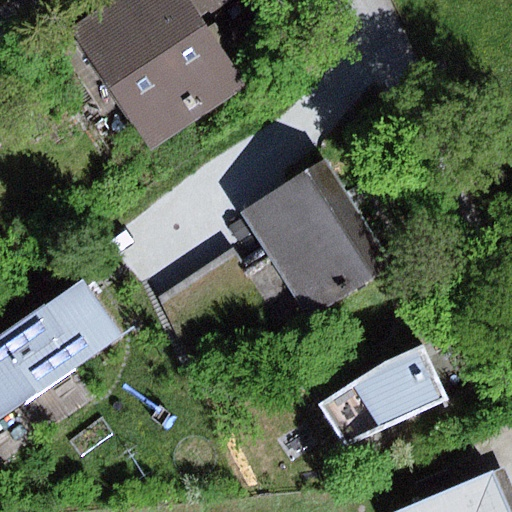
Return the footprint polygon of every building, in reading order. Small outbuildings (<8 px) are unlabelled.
[(189,0),(113,0),(71,27),(152,149),(247,86),(202,19),(189,0)] [(189,0),(202,19),(230,0),(189,0)] [(329,162),(243,215),(309,322),(395,270),(329,162)] [(426,208),(407,215),(417,245),(436,238),(426,208)] [(235,249),(160,298),(186,352),(264,300),(235,249)] [(83,282),(0,339),(0,420),(122,337),(83,282)] [(383,364),(323,405),(346,444),(447,400),(425,347),(383,364)] [(511,511),(495,474),(406,511),(511,511)]
